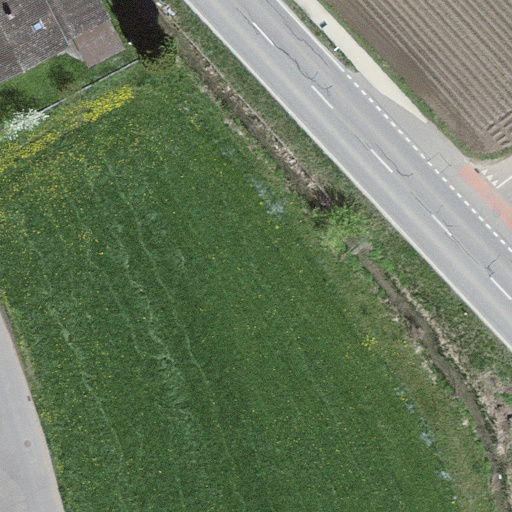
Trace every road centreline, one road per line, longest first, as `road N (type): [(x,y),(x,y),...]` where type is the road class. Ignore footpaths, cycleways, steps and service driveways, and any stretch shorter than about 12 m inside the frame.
road 1 (secondary): [(232,0),(511,300)]
road 2 (unclassified): [(48,511),(0,353)]
